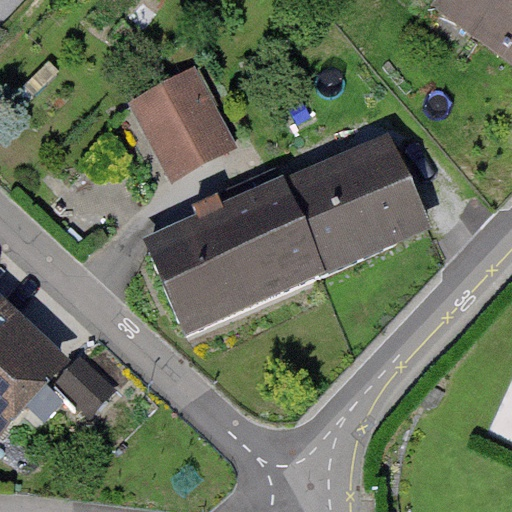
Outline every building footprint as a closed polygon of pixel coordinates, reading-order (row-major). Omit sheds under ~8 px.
[(511,78),(511,0),(449,0),(436,16),(511,78)] [(186,77),(121,116),(165,190),(231,150),(186,77)] [(310,303),(428,249),(380,144),(262,198),(310,303)] [(192,356),(310,303),(262,198),(144,251),(192,356)] [(0,433),(71,348),(0,289),(0,433)]
